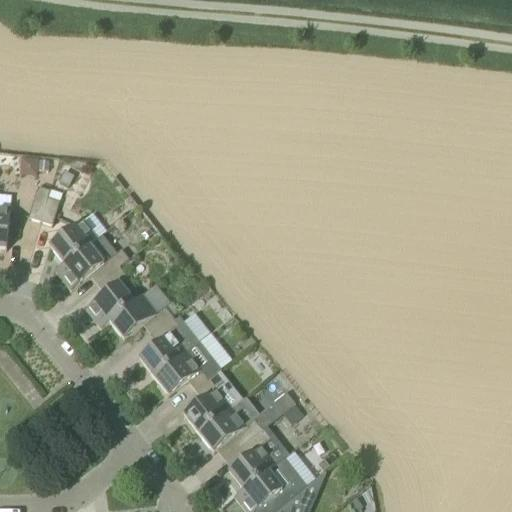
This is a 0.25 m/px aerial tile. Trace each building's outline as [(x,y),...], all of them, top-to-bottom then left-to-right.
[(49,164),(38,163),(38,172),(48,173),(49,164)] [(79,177),(64,170),(57,185),(71,192),(79,177)] [(40,225),(47,201),(50,194),(38,190),(28,221),(40,225)] [(47,201),(40,225),(52,229),(59,205),(47,201)] [(0,210),(0,252),(6,253),(10,212),(0,210)] [(82,224),(49,250),(64,268),(55,275),(56,275),(97,242),(82,224)] [(93,277),(100,286),(120,271),(129,263),(121,253),(103,268),(89,250),(98,243),(97,242),(56,275),(71,294),(93,277)] [(86,313),(101,332),(142,299),(141,298),(133,305),(119,287),(127,280),(120,271),(100,286),(108,295),(86,313)] [(156,317),(142,299),(101,332),(109,326),(124,344),(146,326),(153,336),(173,320),(165,311),(156,317)] [(154,381),(199,345),(180,320),(175,323),(173,320),(153,336),(161,345),(139,362),(154,381)] [(198,392),(218,377),(223,373),(215,363),(199,345),(154,381),(169,400),(191,383),(198,392)] [(199,438),(231,412),(217,393),(225,386),(218,377),(198,392),(206,401),(184,419),(199,438)] [(244,402),(231,412),(199,438),(213,456),(235,439),(243,448),(262,433),(255,424),(259,421),(244,402)] [(294,408),(284,416),(293,427),(303,419),(294,408)] [(235,501),(276,468),(262,450),(270,443),(262,433),(243,448),(250,458),(228,475),(243,493),(234,500),(235,501)] [(259,511),(272,502),(279,511),(307,490),(284,462),(276,468),(235,501),(243,511),(259,511)] [(324,462),(318,467),(323,473),(329,468),(324,462)] [(307,490),(279,511),(278,511),(311,511),(326,477),(325,475),(307,490)] [(358,499),(350,506),(354,511),(363,506),(358,499)]
